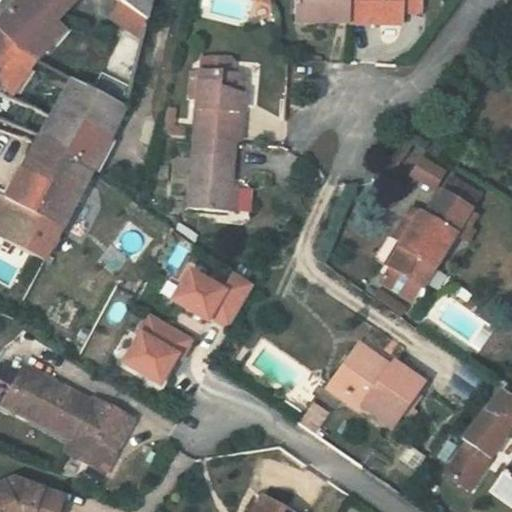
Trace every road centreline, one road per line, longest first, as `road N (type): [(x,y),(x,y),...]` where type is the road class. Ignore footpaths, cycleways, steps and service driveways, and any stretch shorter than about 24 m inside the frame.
road 1 (residential): [(401,511),(280,431),(220,423)]
road 2 (residential): [(478,0),(410,89),(349,125)]
road 3 (unknown): [(176,0),(161,100),(138,151)]
